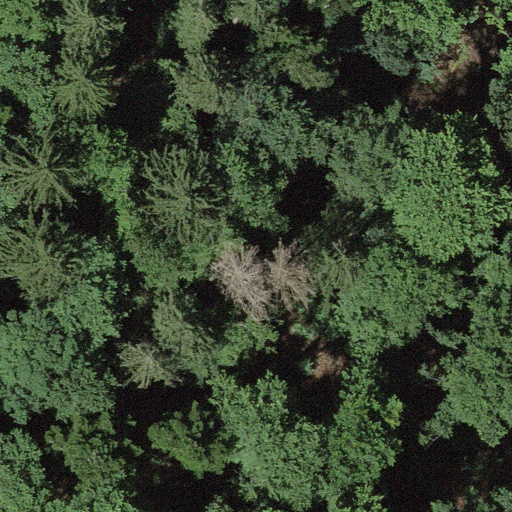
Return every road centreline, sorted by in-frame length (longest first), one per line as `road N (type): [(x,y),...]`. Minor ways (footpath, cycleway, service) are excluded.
road 1 (track): [(379,0),(511,155)]
road 2 (track): [(0,471),(169,511)]
